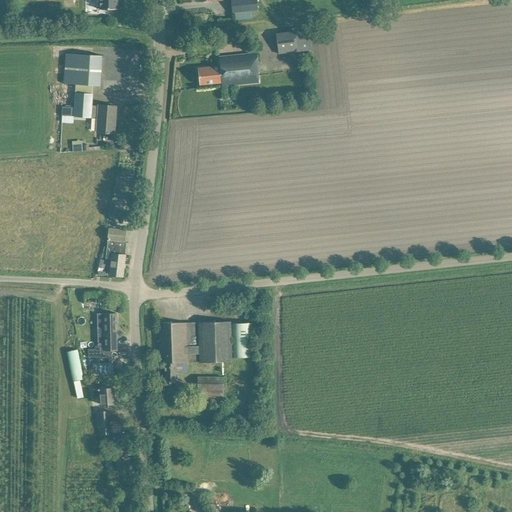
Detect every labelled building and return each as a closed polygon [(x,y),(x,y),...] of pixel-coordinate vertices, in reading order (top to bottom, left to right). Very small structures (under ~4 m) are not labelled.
[(117,0),(99,0),(100,10),(117,10),(117,0)] [(126,30),(137,28),(134,9),(141,9),(141,0),(122,0),(123,8),(118,8),(121,27),(126,26),(126,30)] [(256,0),(231,0),(233,14),(258,11),(256,0)] [(309,30),(276,34),(278,54),(311,50),(309,30)] [(102,56),(65,53),(63,84),(100,86),(101,65),(104,66),(105,57),(102,57),(102,56)] [(256,54),(229,56),(219,57),(220,66),(198,68),(199,85),(221,83),(222,86),(258,82),(256,54)] [(92,95),(82,94),(75,93),(74,116),(98,118),(97,132),(106,133),(109,134),(109,133),(113,133),(114,122),(112,122),(112,119),(115,119),(116,106),(99,105),(99,106),(92,106),(92,95)] [(82,141),(72,142),(73,152),(82,151),(82,141)] [(124,241),(125,231),(109,229),(106,258),(111,259),(110,275),(122,276),(125,248),(125,242),(124,241)] [(100,294),(106,294),(105,286),(91,286),(91,299),(100,299),(100,294)] [(95,349),(88,349),(88,357),(98,357),(110,357),(110,351),(117,350),(116,313),(101,314),(101,327),(97,327),(98,346),(95,346),(95,349)] [(231,362),(231,331),(230,321),(198,322),(198,323),(188,323),(159,322),(160,363),(165,363),(165,383),(176,383),(175,363),(231,362)] [(255,358),(254,322),(231,323),(233,359),(255,358)] [(77,351),(66,352),(73,382),(83,380),(77,351)] [(90,362),(91,375),(111,375),(111,362),(90,362)] [(222,378),(196,377),(196,401),(221,402),(222,378)] [(80,381),(74,382),(77,399),(83,398),(80,381)] [(113,388),(103,389),(92,390),(93,398),(100,397),(100,405),(114,404),(113,388)] [(254,390),(238,388),(236,419),(251,420),(254,390)] [(110,411),(100,412),(97,412),(99,441),(112,440),(110,411)]
